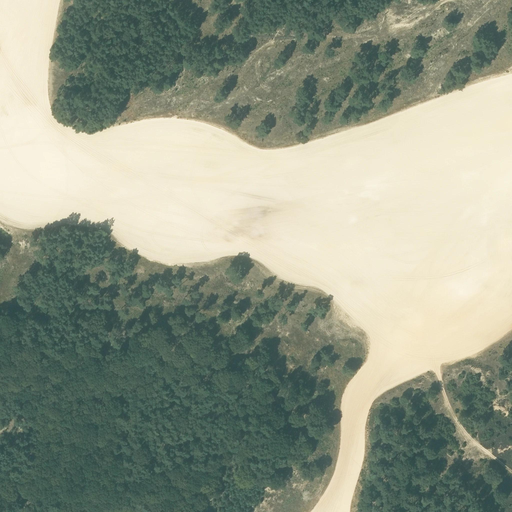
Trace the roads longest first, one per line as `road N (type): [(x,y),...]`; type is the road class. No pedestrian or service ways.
road 1 (track): [(511,155),(359,217),(291,232),(177,219),(66,153),(28,104),(0,47)]
road 2 (track): [(330,511),(356,409),(371,390),(444,346),(511,255)]
